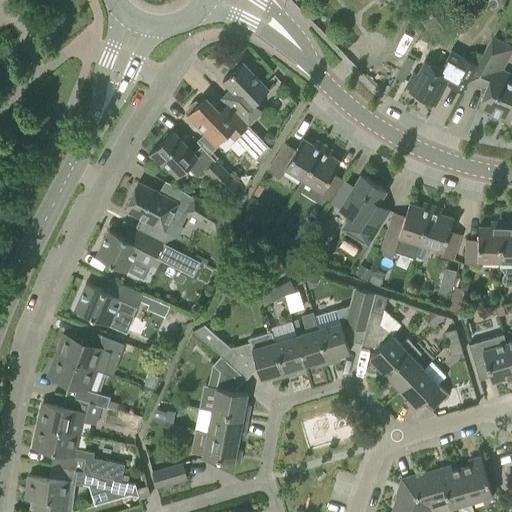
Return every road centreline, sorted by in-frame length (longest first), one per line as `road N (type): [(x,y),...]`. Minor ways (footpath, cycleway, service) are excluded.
road 1 (residential): [(0,470),(34,313),(98,186)]
road 2 (tertiary): [(511,176),(467,168),(371,127),(285,40)]
road 3 (residential): [(265,478),(277,405),(323,389),(350,386),(386,417),(396,440)]
road 4 (residential): [(98,186),(188,44)]
road 5 (secondary): [(0,311),(70,171)]
road 6 (residential): [(396,440),(511,408)]
